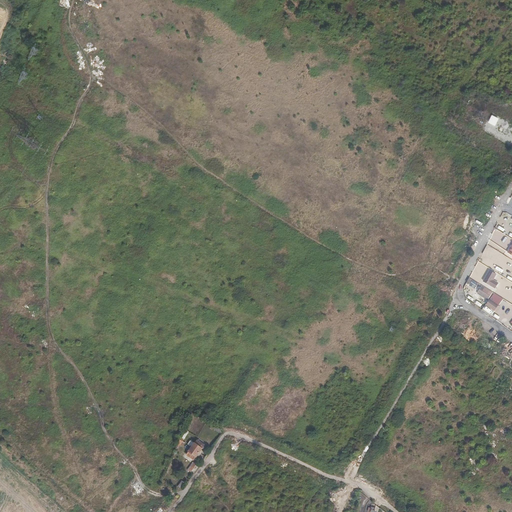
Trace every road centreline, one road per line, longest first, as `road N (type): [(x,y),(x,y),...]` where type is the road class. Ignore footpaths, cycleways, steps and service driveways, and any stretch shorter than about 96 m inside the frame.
road 1 (track): [(352,480),(230,429),(170,511)]
road 2 (track): [(452,300),(511,182)]
